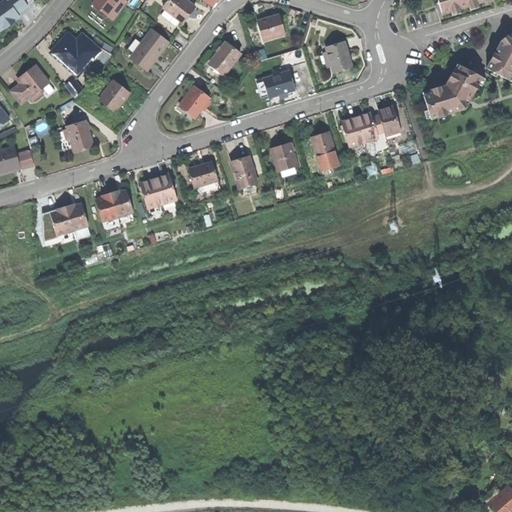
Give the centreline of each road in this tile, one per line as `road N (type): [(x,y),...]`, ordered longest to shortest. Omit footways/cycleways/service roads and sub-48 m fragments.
road 1 (residential): [(143,155),(367,89),(386,75),(374,24)]
road 2 (residential): [(143,155),(136,130),(224,9),(240,0)]
road 3 (residential): [(0,199),(143,155)]
